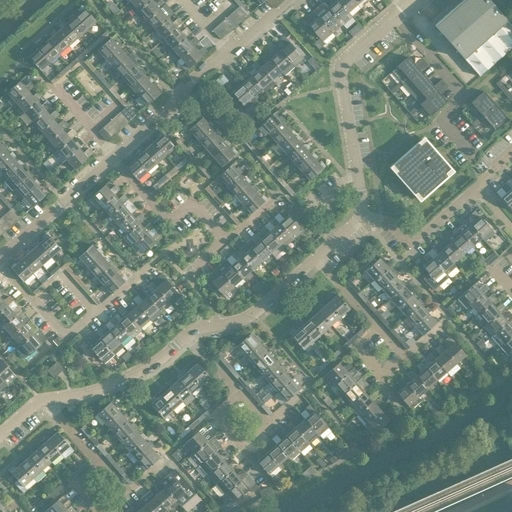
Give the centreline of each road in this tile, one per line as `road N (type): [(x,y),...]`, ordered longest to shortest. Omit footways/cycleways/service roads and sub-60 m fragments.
road 1 (residential): [(360,218),(341,69),(394,17)]
road 2 (residential): [(394,17),(461,95),(441,120),(469,154)]
road 3 (residential): [(45,400),(115,384),(185,336)]
road 4 (residential): [(113,157),(226,52)]
road 5 (residential): [(185,336),(242,320),(315,262)]
road 6 (residential): [(0,254),(113,157)]
road 7 (residential): [(360,218),(392,226),(410,244),(475,186)]
road 8 (residential): [(0,263),(62,332),(95,311)]
